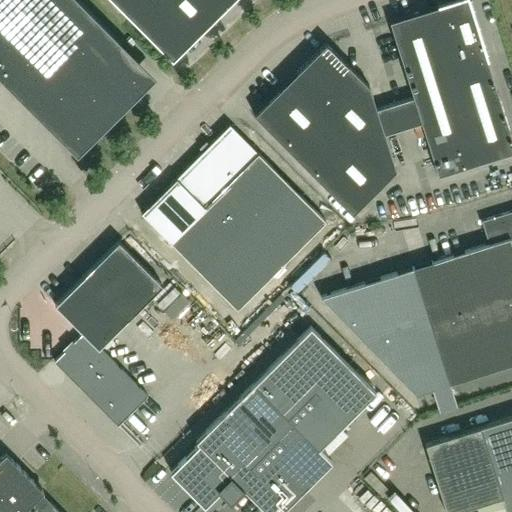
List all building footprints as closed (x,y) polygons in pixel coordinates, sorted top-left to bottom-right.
[(120,41),(79,0),(0,0),(0,77),(76,154),(130,101),(139,91),(105,56),(120,41)] [(231,0),(113,0),(172,59),(231,0)] [(511,152),(511,138),(468,0),(455,0),(389,21),(413,97),(394,103),(402,129),(414,125),(421,123),(425,135),(438,176),(511,152)] [(402,129),(394,103),(376,109),(369,86),(326,42),(253,114),(352,213),(396,170),(384,134),(402,129)] [(421,123),(414,125),(417,137),(425,135),(421,123)] [(325,220),(257,152),(229,124),(141,212),(169,241),(237,309),(325,220)] [(347,294),(329,298),(357,350),(372,347),(389,378),(404,375),(404,376),(416,397),(428,394),(426,386),(441,383),(442,388),(450,384),(446,377),(481,370),(478,371),(481,377),(511,370),(511,215),(481,222),(487,252),(392,273),(385,259),(341,269),(347,294)] [(82,332),(54,361),(117,424),(147,395),(99,347),(162,284),(118,240),(54,304),(82,332)] [(178,322),(193,309),(183,298),(168,311),(178,322)] [(318,447),(375,391),(310,326),(195,440),(198,443),(170,471),(204,505),(220,489),(231,500),(243,488),(267,511),(279,511),(331,460),(318,447)] [(511,511),(511,416),(479,426),(424,444),(445,511),(453,511),(501,497),(506,511),(511,511)] [(61,511),(42,492),(43,491),(5,453),(0,457),(0,511),(61,511)]
